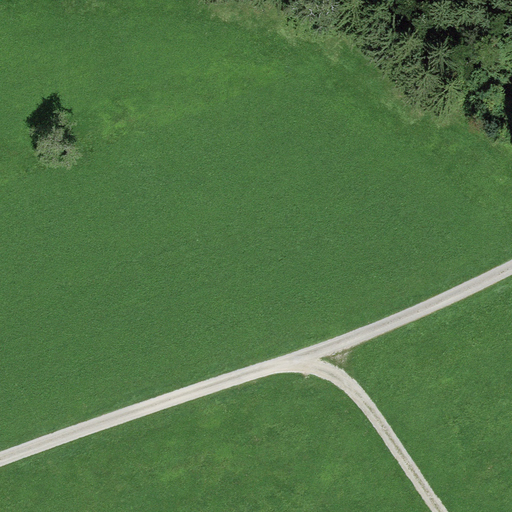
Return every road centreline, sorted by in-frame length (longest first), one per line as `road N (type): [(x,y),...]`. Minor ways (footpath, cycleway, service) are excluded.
road 1 (unclassified): [(511,264),(295,358),(0,461)]
road 2 (track): [(295,358),(440,511)]
